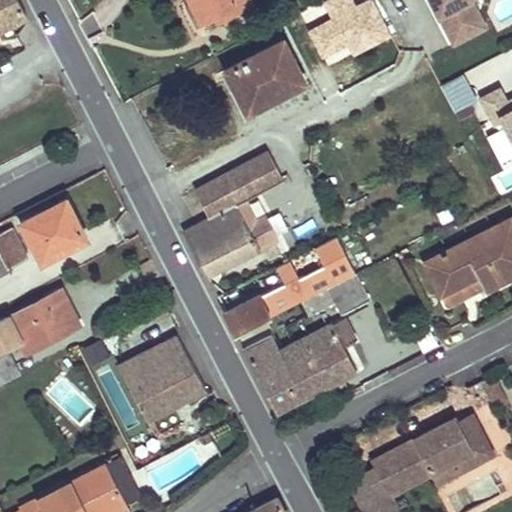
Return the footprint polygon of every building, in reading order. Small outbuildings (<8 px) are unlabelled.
[(0,0),(0,28),(27,15),(19,0),(0,0)] [(189,0),(202,24),(216,16),(224,11),(227,17),(253,3),(250,0),(189,0)] [(375,0),(365,0),(344,10),(363,45),(392,31),(375,0)] [(433,0),(450,32),(474,20),(463,0),(433,0)] [(463,0),(474,20),(450,32),(454,40),(485,24),(472,0),(463,0)] [(224,11),(216,16),(218,22),(227,17),(224,11)] [(283,39),(226,68),(235,86),(239,84),(253,110),(306,83),(283,39)] [(485,90),(511,77),(511,74),(510,70),(511,69),(511,50),(475,68),(485,90)] [(440,83),(454,112),(478,100),(463,71),(440,83)] [(239,84),(235,86),(248,112),(253,110),(239,84)] [(268,149),(197,187),(212,216),(181,231),(204,275),(260,247),(238,202),(283,180),(268,149)] [(66,198),(23,220),(43,259),(87,237),(66,198)] [(511,215),(426,260),(442,292),(478,273),(487,289),(511,276),(511,215)] [(11,226),(0,231),(0,249),(1,251),(0,251),(0,273),(10,269),(9,266),(27,257),(11,226)] [(357,272),(302,299),(309,313),(335,300),(341,312),(370,296),(357,272)] [(284,282),(223,312),(234,333),(302,299),(299,292),(291,295),(284,282)] [(62,287),(0,318),(0,348),(21,338),(25,347),(57,330),(58,331),(59,334),(81,323),(62,287)] [(272,336),(244,350),(276,411),(357,369),(344,344),(354,339),(343,318),(280,350),(272,336)] [(58,331),(25,347),(27,351),(59,334),(58,331)] [(118,366),(145,418),(204,388),(177,335),(118,366)] [(90,341),(76,348),(85,365),(98,358),(90,341)] [(10,354),(0,358),(0,381),(19,371),(10,354)] [(492,369),(485,373),(495,393),(502,389),(492,369)] [(473,447),(456,414),(371,459),(375,466),(349,480),(365,511),(400,511),(390,492),(430,471),(436,482),(459,469),(453,457),(473,447)] [(474,511),(511,492),(511,450),(439,489),(451,511),(474,511)] [(140,492),(122,454),(107,462),(126,499),(140,492)] [(107,462),(20,506),(23,511),(97,511),(126,499),(107,462)] [(287,511),(277,493),(240,511),(287,511)] [(113,511),(129,505),(126,499),(97,511),(113,511)]
